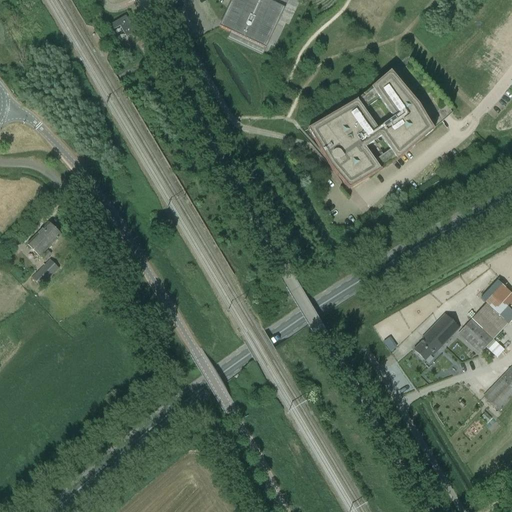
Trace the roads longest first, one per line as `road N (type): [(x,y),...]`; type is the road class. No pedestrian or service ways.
road 1 (primary): [(53,511),(188,396),(334,291),(511,190)]
road 2 (unclassified): [(423,511),(285,285),(173,68)]
road 3 (unclassified): [(279,511),(119,224),(38,125)]
